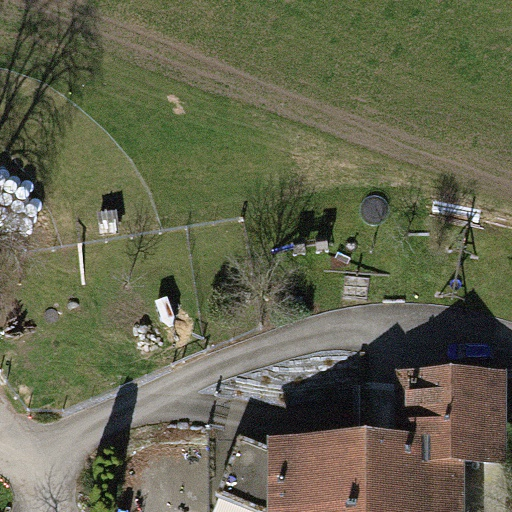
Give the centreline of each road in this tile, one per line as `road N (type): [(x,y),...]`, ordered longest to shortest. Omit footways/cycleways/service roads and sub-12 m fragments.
road 1 (track): [(31,462),(220,367),(315,336),(387,327),(511,340)]
road 2 (track): [(146,402),(338,431)]
